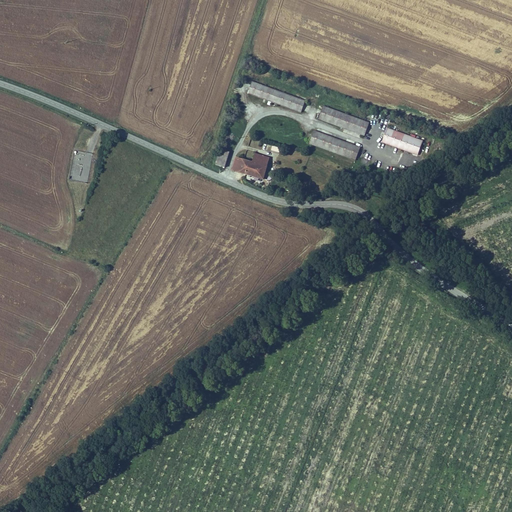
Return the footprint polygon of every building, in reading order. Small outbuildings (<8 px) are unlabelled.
[(251,80),(247,91),(300,110),(304,98),(251,80)] [(322,103),(317,117),(363,132),(369,119),(322,103)] [(387,124),(382,139),(419,152),(424,137),(387,124)] [(313,128),(308,141),(355,157),(359,144),(313,128)] [(228,153),(219,150),(216,162),(224,165),(228,153)] [(252,160),(235,155),(231,167),(262,177),(265,167),(268,157),(255,153),(252,160)]
